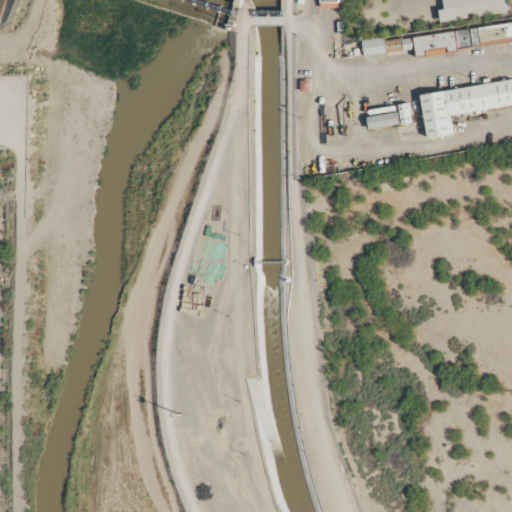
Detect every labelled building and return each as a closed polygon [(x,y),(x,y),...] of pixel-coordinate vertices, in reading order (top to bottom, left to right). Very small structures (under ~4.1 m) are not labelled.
[(336,0),(315,0),(315,14),(336,15),(336,0)] [(468,0),(498,0),(502,20),(437,30),(435,18),(441,17),(439,5),(468,0)] [(511,31),(411,47),(412,59),(414,67),(478,57),(477,55),(511,50),(511,31)] [(381,51),(380,46),(358,50),(360,65),(383,62),(381,51)] [(411,47),(381,51),(383,62),(383,63),(412,59),(411,47)] [(509,89),(511,104),(511,115),(447,126),(450,144),(425,148),(418,105),(509,89)] [(400,98),(390,100),(394,120),(404,118),(400,98)] [(398,113),(368,118),(370,130),(400,126),(398,113)] [(394,121),(396,133),(366,139),(363,126),(394,121)]
